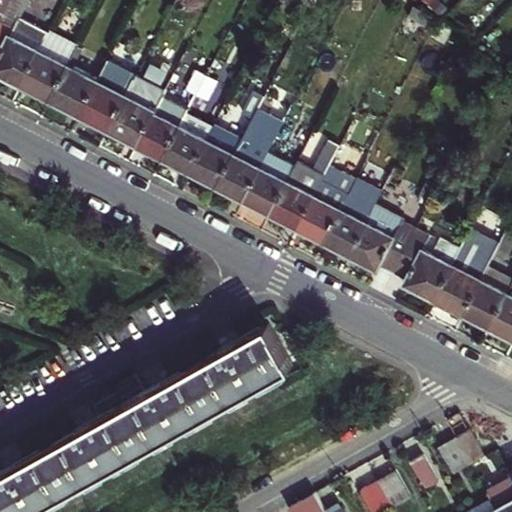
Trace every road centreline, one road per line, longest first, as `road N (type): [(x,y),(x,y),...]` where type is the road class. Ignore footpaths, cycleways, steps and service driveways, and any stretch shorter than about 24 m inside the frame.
road 1 (residential): [(0,428),(238,292),(252,263)]
road 2 (residential): [(0,132),(252,263)]
road 3 (residential): [(242,511),(420,409),(460,371)]
road 4 (residential): [(252,263),(460,371)]
